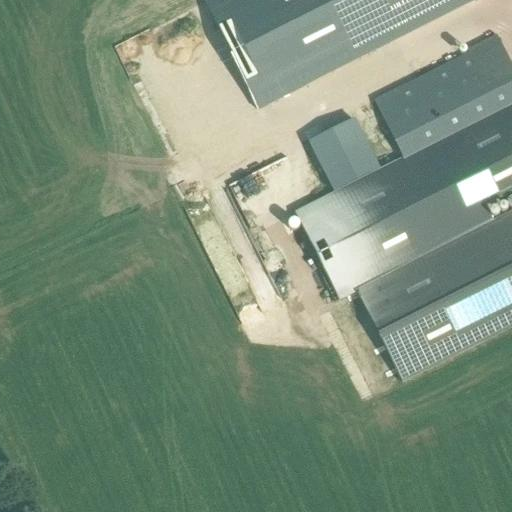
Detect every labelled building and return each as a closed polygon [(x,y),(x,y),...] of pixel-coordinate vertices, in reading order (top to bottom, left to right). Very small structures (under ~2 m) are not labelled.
[(476,1),(477,0),(212,0),(204,4),(230,55),(258,111),(336,71),(476,1)] [(511,104),(511,64),(498,36),(467,51),(469,55),(375,102),(404,159),(511,104)] [(314,99),(301,104),(309,126),(323,121),(314,99)] [(511,178),(511,104),(404,159),(298,212),(342,299),(356,292),(494,222),(480,194),(511,178)] [(379,171),(354,121),(309,144),(330,185),(334,193),(379,171)] [(511,328),(511,213),(494,222),(356,292),(403,384),(511,328)]
